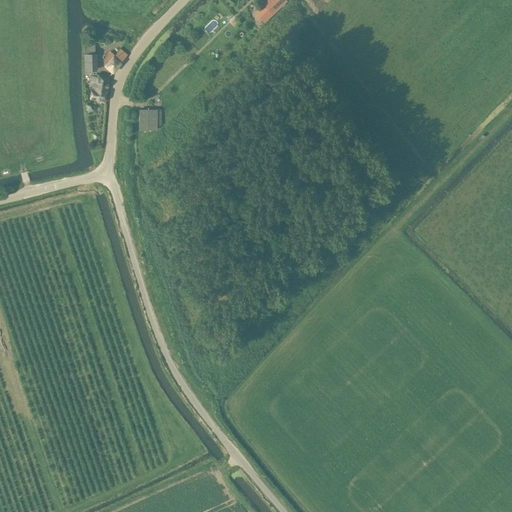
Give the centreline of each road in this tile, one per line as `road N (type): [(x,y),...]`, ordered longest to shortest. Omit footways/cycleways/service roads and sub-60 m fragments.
road 1 (unclassified): [(275,511),(166,377),(102,170)]
road 2 (unclassified): [(102,170),(114,76),(187,0)]
